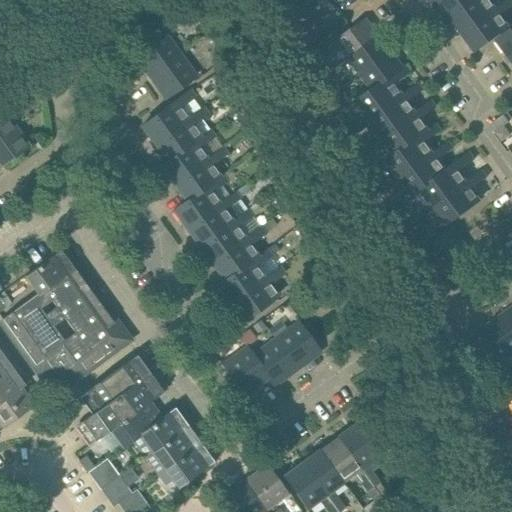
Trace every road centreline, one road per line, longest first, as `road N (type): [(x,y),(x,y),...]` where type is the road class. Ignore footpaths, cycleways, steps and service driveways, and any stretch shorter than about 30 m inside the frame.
road 1 (residential): [(511,284),(424,318),(245,428),(219,420),(108,274),(71,159)]
road 2 (residential): [(184,321),(154,281),(162,237),(101,143),(88,135),(71,159)]
road 3 (residential): [(511,177),(479,131),(478,95),(404,0)]
road 4 (residential): [(71,159),(62,89),(70,50),(142,0)]
